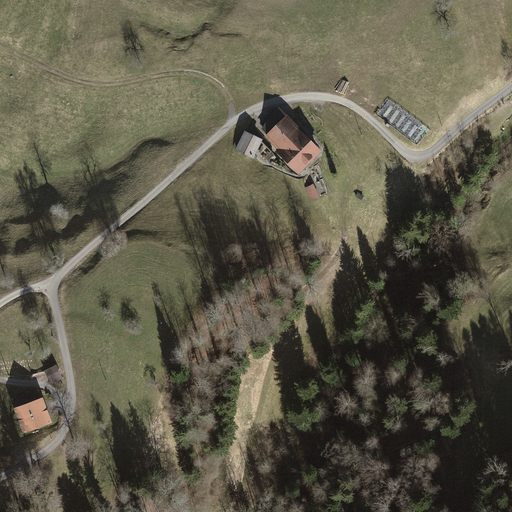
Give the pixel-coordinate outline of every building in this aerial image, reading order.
[(262,130),(267,136),(288,116),(279,108),(269,118),(262,130)] [(276,152),(298,175),(310,164),(322,153),(288,116),(267,136),(265,138),(277,150),(276,152)] [(305,117),(301,122),(306,128),(311,123),(305,117)] [(262,141),(245,132),(236,151),(253,159),(262,141)] [(268,151),(264,155),(268,160),(273,156),(268,151)] [(471,165),(461,161),(456,171),(466,175),(471,165)] [(304,187),(311,201),(319,197),(313,183),(304,187)] [(457,189),(450,186),(444,198),(451,201),(457,189)] [(44,371),(51,385),(62,380),(56,366),(44,371)] [(12,400),(15,409),(41,399),(38,390),(12,400)] [(42,398),(41,399),(15,409),(13,410),(22,434),(52,423),(48,414),(42,398)]
